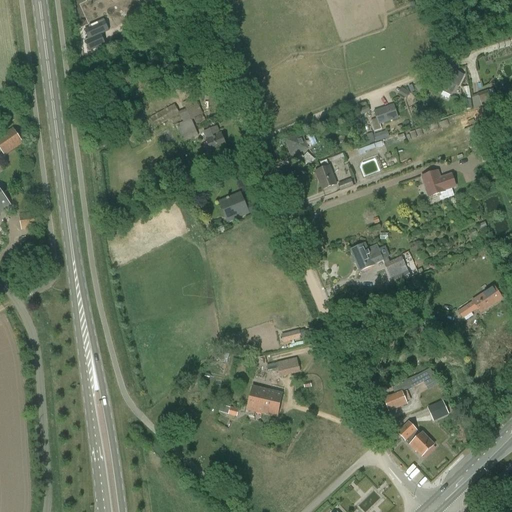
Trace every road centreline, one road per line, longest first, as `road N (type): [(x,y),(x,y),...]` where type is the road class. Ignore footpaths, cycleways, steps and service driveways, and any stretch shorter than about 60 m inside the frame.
road 1 (track): [(377,457),(371,425),(191,0)]
road 2 (primary): [(77,272),(39,0)]
road 3 (primary): [(124,511),(77,272)]
road 4 (unclassified): [(44,511),(34,346),(25,312),(0,280)]
road 5 (primary): [(77,272),(105,511)]
road 6 (unclassified): [(427,511),(377,457),(307,511)]
